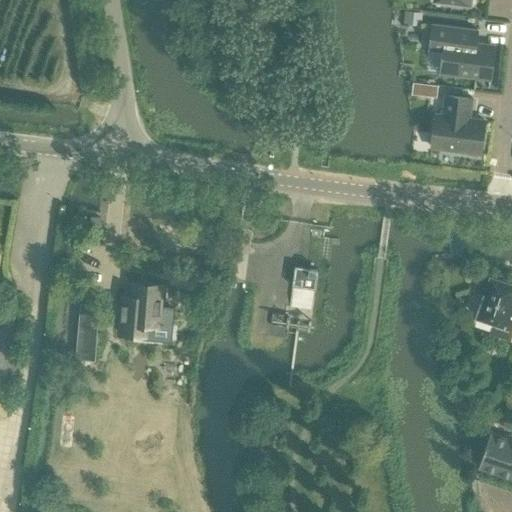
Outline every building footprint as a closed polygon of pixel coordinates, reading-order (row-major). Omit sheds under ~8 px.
[(476,44),(477,31),(477,30),(433,24),(429,50),(444,52),(441,73),(489,79),(490,79),(491,74),(494,46),(476,44)] [(431,147),(481,153),(485,120),(470,119),(471,115),(473,99),(444,95),(442,115),(435,114),(431,147)] [(99,230),(100,218),(91,217),(90,229),(99,230)] [(138,271),(139,268),(123,266),(121,280),(101,277),(98,296),(112,298),(109,319),(138,323),(140,310),(149,311),(153,273),(138,271)] [(295,266),(289,307),(313,310),(318,269),(295,266)] [(476,289),(485,293),(477,316),(494,322),(490,333),(511,341),(511,337),(511,309),(509,309),(511,300),(511,284),(481,274),(476,289)] [(0,414),(6,416),(25,314),(0,309),(0,414)] [(76,359),(94,360),(97,325),(81,323),(79,323),(76,359)] [(479,467),(511,478),(511,440),(490,433),(479,467)]
